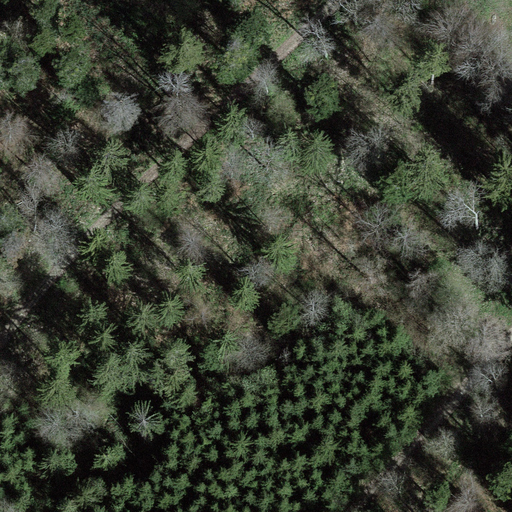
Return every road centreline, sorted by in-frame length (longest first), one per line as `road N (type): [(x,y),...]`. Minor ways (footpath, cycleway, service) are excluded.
road 1 (track): [(0,342),(76,244),(334,0)]
road 2 (track): [(511,343),(356,511)]
